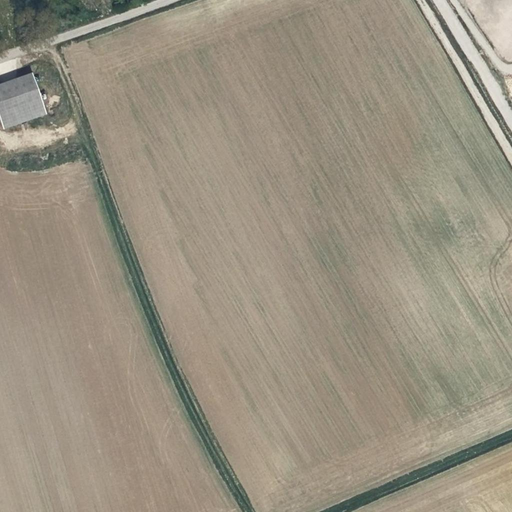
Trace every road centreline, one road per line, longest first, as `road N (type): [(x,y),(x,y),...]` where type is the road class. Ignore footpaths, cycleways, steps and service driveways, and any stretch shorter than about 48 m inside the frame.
road 1 (track): [(50,41),(176,372),(251,511)]
road 2 (track): [(340,511),(511,434)]
road 3 (track): [(419,0),(511,155)]
road 4 (track): [(0,58),(170,0)]
